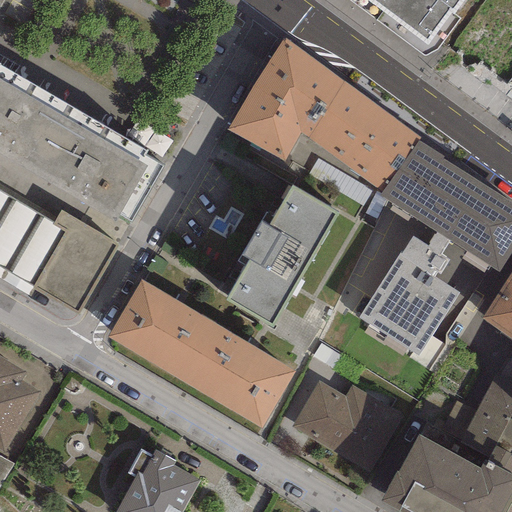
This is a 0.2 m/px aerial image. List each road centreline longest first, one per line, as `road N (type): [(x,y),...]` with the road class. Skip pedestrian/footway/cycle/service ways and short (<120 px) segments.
road 1 (residential): [(282,3),(73,346)]
road 2 (residential): [(352,511),(73,346)]
road 3 (residential): [(282,3),(511,170)]
